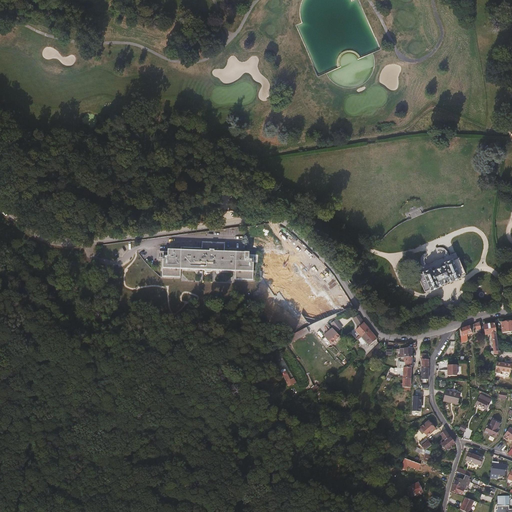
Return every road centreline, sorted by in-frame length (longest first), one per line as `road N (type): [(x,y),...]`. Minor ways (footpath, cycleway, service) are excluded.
road 1 (tertiary): [(447,327),(382,336),(339,275),(279,220),(58,242),(0,208)]
road 2 (residential): [(447,327),(431,383),(436,411),(458,442)]
